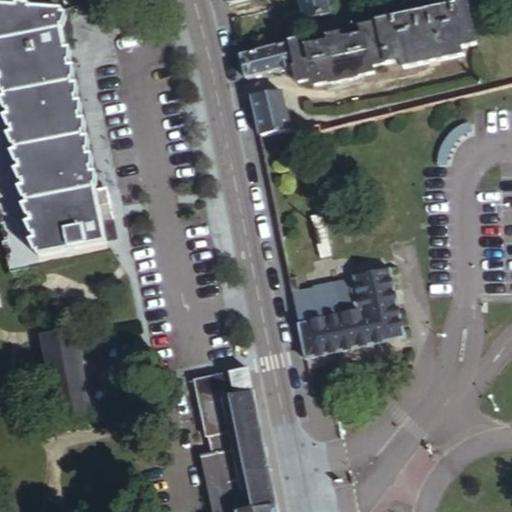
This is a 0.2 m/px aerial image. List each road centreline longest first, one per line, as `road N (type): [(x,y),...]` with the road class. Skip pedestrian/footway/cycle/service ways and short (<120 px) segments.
road 1 (residential): [(303,511),(218,99)]
road 2 (residential): [(218,99),(288,81),(301,97),(328,96),(467,63)]
